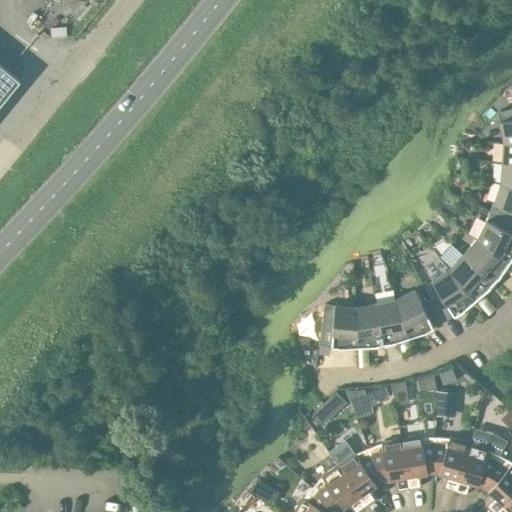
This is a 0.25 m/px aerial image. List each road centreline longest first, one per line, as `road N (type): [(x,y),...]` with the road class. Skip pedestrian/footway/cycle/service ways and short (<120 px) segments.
road 1 (secondary): [(0,253),(221,0)]
road 2 (unclassified): [(0,161),(129,0)]
road 3 (residential): [(314,378),(420,364),(500,314)]
